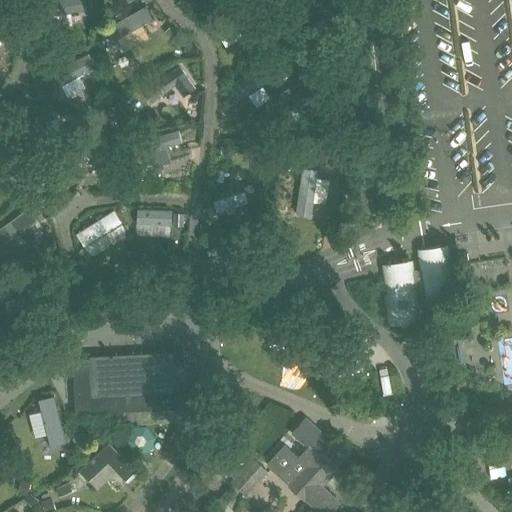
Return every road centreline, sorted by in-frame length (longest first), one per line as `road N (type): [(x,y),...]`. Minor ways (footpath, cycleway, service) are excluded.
road 1 (unknown): [(202,302),(195,202),(216,76),(200,31),(151,0)]
road 2 (unknown): [(202,302),(0,389)]
road 3 (unknown): [(216,352),(403,440)]
road 4 (unknown): [(391,230),(202,302)]
road 5 (unknown): [(146,511),(150,487),(216,352)]
road 6 (unknown): [(403,440),(510,511)]
